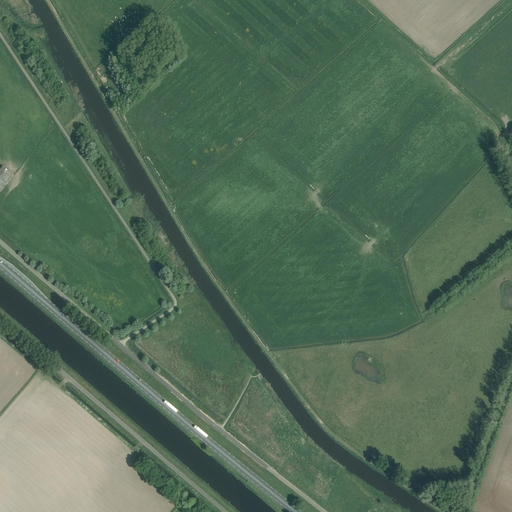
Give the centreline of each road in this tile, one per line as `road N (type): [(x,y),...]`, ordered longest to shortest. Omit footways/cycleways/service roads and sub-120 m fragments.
road 1 (unclassified): [(323,511),(0,242)]
road 2 (primary): [(295,511),(0,264)]
road 3 (unclassified): [(222,511),(0,322)]
